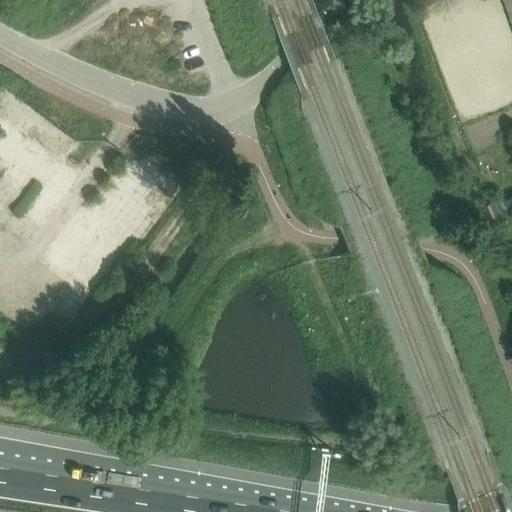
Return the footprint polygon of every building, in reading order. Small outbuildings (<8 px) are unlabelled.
[(511,0),(503,0),(511,23),(511,0)] [(75,145),(7,93),(0,102),(0,120),(59,165),(75,145)] [(0,153),(0,218),(32,178),(0,153)] [(484,201),(482,205),(489,221),(493,223),(494,224),(500,222),(502,216),(495,200),(490,197),(484,200),(484,201)] [(44,258),(25,286),(74,321),(93,295),(44,258)]
